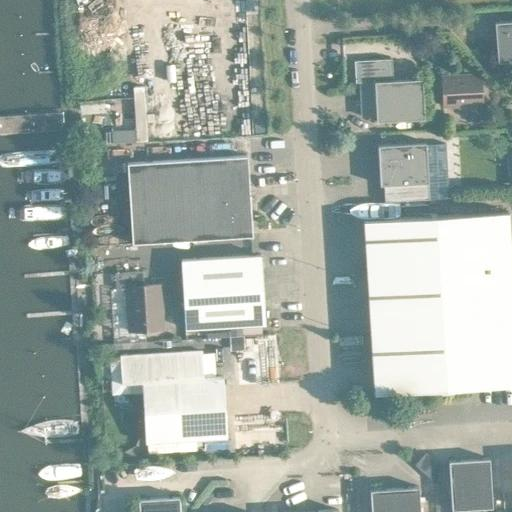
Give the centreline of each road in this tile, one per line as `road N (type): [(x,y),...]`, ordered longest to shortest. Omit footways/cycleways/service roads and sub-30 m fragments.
road 1 (unclassified): [(316,433),(296,0)]
road 2 (unclassified): [(316,433),(511,426)]
road 3 (unclassified): [(146,468),(300,449),(316,433)]
